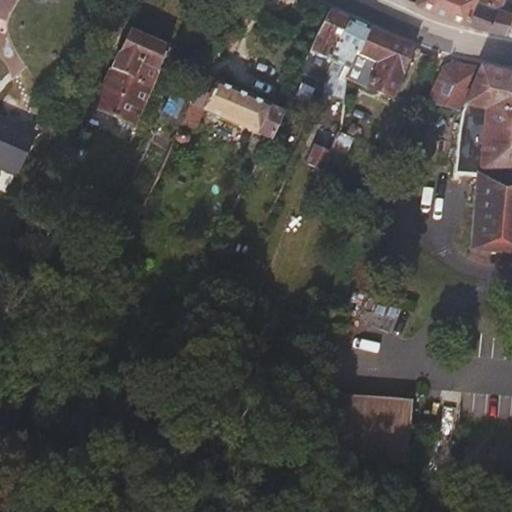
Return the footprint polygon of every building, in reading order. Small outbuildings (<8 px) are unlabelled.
[(464,27),(473,2),(473,0),(414,0),(412,5),(448,20),(464,27)] [(473,0),(473,2),(497,10),(502,0),(473,0)] [(511,14),(497,10),(473,2),(464,27),(487,32),(503,35),(511,14)] [(304,64),(327,73),(334,47),(336,48),(348,21),(340,18),(328,12),(304,64)] [(334,47),(327,73),(318,102),(329,106),(319,132),(332,136),(346,76),(354,54),(357,56),(368,30),(359,26),(348,21),(336,48),(334,47)] [(368,30),(357,56),(366,60),(358,83),(366,88),(394,98),(415,50),(404,45),(368,30)] [(166,49),(128,32),(92,111),(132,129),(166,49)] [(511,75),(478,69),(459,113),(454,175),(475,176),(469,252),(511,254),(511,75)] [(267,111),(214,86),(204,109),(256,133),(254,136),(267,142),(274,127),(263,121),(267,111)] [(188,104),(169,95),(156,123),(176,132),(188,104)] [(0,170),(15,177),(31,141),(0,127),(0,170)] [(181,365),(163,356),(149,385),(167,393),(181,365)] [(416,393),(315,381),(308,445),(409,457),(416,393)]
